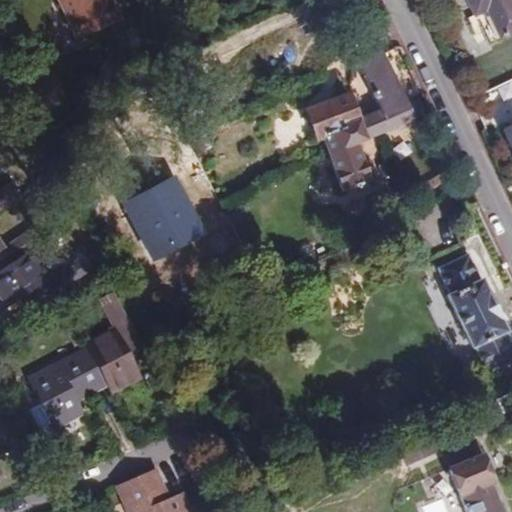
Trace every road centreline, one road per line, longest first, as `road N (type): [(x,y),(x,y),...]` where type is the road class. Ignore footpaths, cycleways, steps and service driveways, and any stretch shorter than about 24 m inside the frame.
road 1 (residential): [(402,0),(511,231)]
road 2 (residential): [(25,511),(203,433)]
